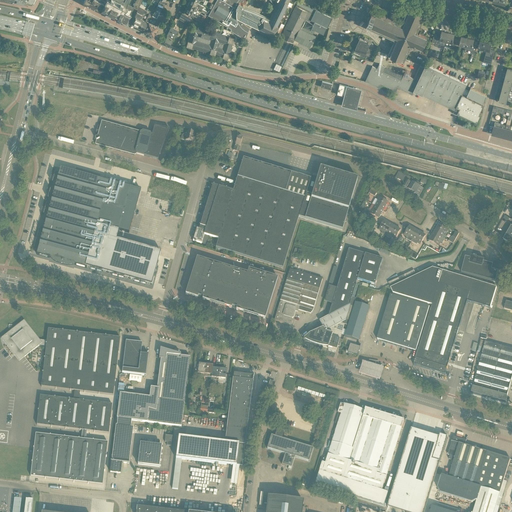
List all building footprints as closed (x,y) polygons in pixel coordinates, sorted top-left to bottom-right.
[(100,10),(105,2),(102,0),(83,0),(83,1),(89,4),(94,7),(99,10),(100,10)] [(118,20),(119,20),(127,4),(128,4),(129,0),(105,0),(105,2),(100,10),(104,13),(106,12),(115,17),(118,18),(118,20)] [(194,0),(189,0),(189,2),(202,9),(203,6),(197,4),(198,2),(194,0)] [(247,26),(246,25),(245,24),(244,24),(243,23),(243,22),(242,21),(241,20),(259,28),(273,34),(278,26),(276,25),(288,1),(294,3),(295,0),(216,0),(208,15),(231,29),(230,30),(230,31),(230,30),(245,39),(244,39),(245,39),(249,28),(250,28),(249,27),(248,27),(247,26)] [(202,9),(189,2),(186,7),(196,12),(197,10),(200,11),(202,9)] [(315,30),(323,34),(326,27),(327,27),(332,17),(315,9),(314,11),(312,10),(312,9),(298,2),(281,37),(292,43),(294,40),(298,42),(309,48),(315,36),(312,34),(315,30)] [(127,4),(119,20),(127,25),(127,24),(131,16),(126,13),(126,12),(127,12),(128,10),(129,10),(130,9),(132,11),(134,8),(134,7),(133,6),(128,4),(127,4)] [(411,9),(408,8),(405,14),(403,16),(404,17),(403,20),(402,19),(401,23),(392,19),(394,12),(395,13),(397,12),(399,8),(398,6),(394,4),(392,5),(390,9),(391,11),(392,11),(389,17),(373,11),(372,13),(370,16),(369,16),(367,20),(368,21),(367,24),(368,24),(366,27),(394,39),(392,42),(393,42),(392,45),(391,45),(390,47),(391,48),(388,54),(391,55),(390,55),(401,60),(404,61),(407,53),(424,60),(426,55),(419,52),(421,48),(422,48),(427,37),(419,34),(421,29),(419,28),(424,15),(422,14),(411,9)] [(135,16),(131,24),(138,27),(142,19),(146,13),(145,12),(146,10),(144,9),(139,6),(137,9),(138,9),(137,10),(134,16),(135,16)] [(196,12),(186,7),(184,11),(194,16),(196,17),(197,15),(195,14),(196,12)] [(160,12),(156,18),(153,25),(149,33),(153,35),(164,14),(160,12)] [(191,18),(187,16),(182,13),(178,18),(184,22),(184,21),(188,23),(191,18)] [(138,27),(143,30),(148,21),(151,16),(148,14),(145,21),(142,19),(138,27)] [(149,33),(153,25),(156,18),(152,16),(144,30),(146,31),(146,32),(148,33),(149,33)] [(168,47),(171,43),(176,33),(178,30),(171,27),(166,36),(167,36),(162,43),(168,47)] [(186,46),(197,50),(228,59),(234,38),(198,27),(197,30),(194,29),(193,31),(191,30),(186,46)] [(433,37),(431,44),(438,45),(438,43),(445,45),(446,41),(449,32),(441,30),(440,35),(437,34),(436,38),(433,37)] [(455,34),(449,32),(446,41),(445,45),(451,47),(450,48),(454,49),(454,46),(455,46),(457,39),(453,38),(455,34)] [(465,47),(468,37),(461,36),(460,40),(457,39),(455,46),(458,47),(459,45),(462,45),(463,45),(465,45),(465,47)] [(364,38),(364,40),(360,38),(356,46),(356,45),(354,49),(361,52),(360,54),(364,56),(365,54),(369,56),(372,50),(368,48),(370,43),(371,43),(372,41),(369,39),(369,40),(364,37),(364,38)] [(465,47),(464,49),(465,49),(465,48),(468,49),(468,50),(471,51),(470,53),(472,53),(474,54),(477,44),(474,44),(473,44),(474,39),(468,37),(465,47)] [(480,40),(479,46),(478,48),(486,50),(483,62),(491,64),(495,50),(492,49),(492,50),(490,50),(491,44),(488,43),(489,42),(480,40)] [(285,47),(277,61),(282,64),(290,50),(285,47)] [(276,63),(273,69),(279,71),(282,65),(276,63)] [(467,83),(458,79),(426,65),(424,67),(420,65),(414,78),(404,74),(401,80),(383,71),(385,67),(379,64),(377,68),(372,66),(369,73),(365,81),(379,87),(380,87),(381,84),(396,91),(397,87),(412,94),(414,90),(455,109),(454,110),(455,110),(455,108),(458,110),(457,113),(464,116),(474,121),(477,122),(482,113),(480,113),(484,104),(483,103),(487,95),(484,93),(483,93),(470,87),(466,96),(462,94),(467,83)] [(511,67),(507,67),(498,100),(507,103),(511,81),(511,67)] [(339,84),(337,94),(344,95),(346,96),(348,86),(346,86),(339,84)] [(357,109),(362,89),(347,85),(341,105),(357,109)] [(96,141),(95,145),(134,155),(135,154),(158,160),(170,130),(154,127),(152,136),(151,133),(143,131),(141,133),(102,122),(101,126),(98,127),(99,129),(98,129),(97,133),(98,134),(96,135),(97,137),(95,138),(96,141)] [(497,135),(500,123),(495,122),(492,133),(497,135)] [(508,138),(511,129),(510,129),(511,126),(506,125),(505,128),(503,136),(508,138)] [(187,132),(187,135),(185,135),(184,135),(183,135),(182,135),(182,136),(181,137),(181,138),(181,139),(181,140),(182,140),(183,141),(185,141),(184,145),(191,147),(192,143),(193,143),(195,139),(193,138),(194,133),(187,132)] [(240,146),(242,138),(237,137),(233,151),(238,153),(240,146)] [(171,162),(173,152),(169,151),(165,160),(171,162)] [(232,157),(233,155),(229,154),(227,163),(232,165),(233,161),(235,162),(236,158),(232,157)] [(282,269),(298,217),(306,194),(287,188),(291,174),(243,159),(233,192),(212,185),(208,199),(206,199),(205,204),(206,205),(200,226),(207,228),(207,231),(220,235),(218,240),(215,248),(282,269)] [(129,233),(140,191),(108,182),(60,168),(50,206),(51,206),(50,211),(48,211),(36,255),(50,258),(52,260),(55,262),(58,263),(65,265),(68,265),(72,265),(75,264),(75,265),(78,266),(85,268),(97,225),(119,231),(129,233)] [(347,215),(348,210),(357,180),(320,169),(314,190),(312,195),(312,196),(306,194),(298,217),(305,219),(342,231),(347,215)] [(413,180),(398,172),(395,178),(402,182),(403,180),(406,182),(405,182),(403,187),(407,189),(413,180)] [(413,193),(419,183),(417,182),(415,185),(413,183),(415,181),(413,180),(407,189),(413,193)] [(419,196),(422,192),(424,189),(420,187),(421,185),(419,183),(413,193),(416,194),(419,196)] [(371,189),(369,193),(369,194),(375,197),(377,192),(371,189)] [(379,198),(377,200),(375,199),(372,205),(383,211),(388,203),(379,198)] [(379,219),(383,211),(372,205),(369,210),(371,211),(370,214),(374,217),(379,219)] [(384,221),(382,225),(379,230),(382,232),(381,234),(386,237),(392,226),(384,221)] [(107,273),(117,240),(119,231),(97,225),(85,268),(86,269),(87,267),(107,273)] [(439,225),(434,233),(444,239),(447,234),(446,233),(448,230),(439,225)] [(207,228),(200,226),(199,230),(197,229),(193,241),(197,243),(201,244),(204,235),(218,240),(220,235),(207,231),(207,228)] [(400,230),(392,226),(386,237),(391,240),(392,238),(395,239),(398,235),(400,230)] [(409,227),(407,231),(404,236),(406,237),(405,238),(406,239),(405,239),(411,243),(417,231),(409,227)] [(511,227),(503,241),(511,245),(511,227)] [(425,236),(417,231),(411,243),(416,246),(418,243),(420,245),(423,240),(425,236)] [(453,244),(456,238),(459,234),(456,232),(452,238),(451,237),(448,241),(453,244)] [(444,239),(434,233),(429,241),(439,246),(440,244),(442,245),(445,240),(444,239)] [(129,279),(138,246),(117,240),(107,273),(129,279)] [(151,285),(161,252),(138,246),(129,279),(151,285)] [(349,305),(351,298),(354,298),(357,287),(355,286),(357,280),(374,285),(381,260),(348,250),(336,289),(332,305),(328,316),(319,322),(323,328),(309,334),(303,339),(303,340),(305,341),(305,339),(315,342),(315,344),(318,344),(319,344),(328,346),(328,347),(328,348),(327,348),(328,348),(336,350),(344,325),(340,324),(345,321),(348,322),(353,307),(350,306),(349,305)] [(418,256),(407,250),(405,254),(415,260),(418,256)] [(465,257),(461,273),(495,282),(498,272),(499,272),(501,264),(493,262),(493,265),(483,262),(484,260),(471,256),(470,259),(465,257)] [(247,274),(197,258),(185,294),(197,298),(198,296),(203,298),(202,300),(231,309),(232,307),(236,308),(236,310),(265,319),(277,278),(248,269),(247,274)] [(334,267),(328,286),(331,287),(337,268),(334,267)] [(452,350),(467,302),(490,309),(496,288),(433,268),(390,289),(393,293),(432,306),(421,341),(414,365),(445,375),(452,350)] [(293,318),(296,310),(310,314),(313,311),(322,280),(289,270),(280,301),(281,302),(280,303),(276,316),(274,321),(291,326),(292,321),(291,321),(292,319),(293,318)] [(416,352),(429,307),(391,295),(377,340),(416,352)] [(369,307),(364,305),(354,302),(353,307),(348,322),(344,337),(358,341),(369,307)] [(46,347),(47,341),(40,340),(24,320),(1,339),(15,356),(18,353),(22,354),(25,357),(39,346),(46,347)] [(115,381),(117,367),(117,366),(118,353),(119,353),(119,352),(118,352),(119,343),(120,338),(106,336),(105,336),(91,335),(92,334),(91,334),(91,335),(77,333),(77,332),(76,332),(76,333),(63,331),(63,330),(62,330),(62,331),(48,329),(47,341),(46,347),(45,358),(44,358),(44,359),(43,372),(42,372),(42,373),(43,373),(48,373),(46,387),(42,387),(41,387),(55,389),(55,390),(56,390),(56,389),(70,390),(69,391),(70,391),(74,391),(80,392),(84,392),(84,393),(85,393),(85,392),(98,394),(98,395),(99,395),(99,394),(113,396),(115,381),(116,381),(115,381)] [(141,354),(142,343),(134,342),(134,341),(127,339),(127,341),(126,341),(122,373),(146,376),(148,354),(148,355),(141,354)] [(511,349),(485,342),(474,383),(471,393),(505,402),(511,377),(511,349)] [(357,356),(360,347),(350,344),(347,353),(357,356)] [(120,394),(117,419),(118,419),(131,421),(146,423),(146,424),(146,423),(181,426),(182,421),(184,403),(189,363),(190,358),(186,357),(182,356),(182,357),(181,357),(181,355),(160,349),(159,359),(161,359),(157,389),(155,389),(151,389),(149,398),(122,395),(122,394),(120,394)] [(204,375),(206,363),(204,363),(203,365),(199,364),(198,368),(194,368),(192,384),(195,384),(197,374),(201,374),(200,377),(204,377),(204,375)] [(208,363),(206,363),(204,375),(204,377),(211,378),(213,368),(213,366),(208,365),(208,363)] [(218,381),(218,379),(220,367),(220,364),(216,364),(216,368),(217,368),(217,369),(213,368),(211,378),(211,381),(218,381)] [(377,368),(368,365),(365,364),(361,376),(381,381),(384,370),(377,368)] [(218,379),(218,381),(218,382),(219,383),(224,384),(225,383),(227,370),(222,370),(222,367),(220,367),(218,379)] [(178,438),(175,459),(181,460),(216,464),(218,464),(233,466),(239,467),(238,452),(244,452),(246,431),(252,386),(253,381),(252,381),(253,376),(234,374),(233,379),(233,378),(232,383),(226,428),(224,443),(178,438)] [(110,419),(112,405),(98,403),(98,402),(97,402),(97,403),(84,401),(83,401),(79,401),(80,392),(74,391),(73,400),(69,400),(69,399),(68,400),(55,398),(55,397),(54,397),(54,398),(40,396),(40,397),(40,396),(45,397),(43,411),(38,410),(38,411),(37,425),(42,426),(51,427),(51,428),(51,427),(65,429),(66,429),(79,430),(79,431),(80,431),(80,430),(82,431),(87,431),(94,432),(94,433),(94,432),(109,434),(110,419),(111,419),(110,419)] [(386,479),(404,421),(404,420),(404,421),(366,409),(365,411),(344,404),(344,405),(341,404),(338,413),(341,414),(326,462),(323,461),(315,487),(384,508),(388,494),(389,491),(385,490),(384,493),(382,492),(386,479)] [(111,468),(110,473),(117,474),(120,474),(120,473),(121,463),(129,464),(133,428),(131,427),(131,421),(118,419),(117,426),(116,426),(115,431),(111,468)] [(411,429),(387,508),(388,508),(391,498),(409,504),(406,511),(424,511),(447,437),(440,435),(439,438),(411,429)] [(86,440),(87,431),(82,431),(81,439),(79,439),(78,438),(78,439),(65,438),(65,437),(64,437),(50,436),(51,435),(50,435),(50,436),(36,434),(35,435),(36,435),(40,435),(38,449),(34,448),(33,448),(33,449),(34,449),(32,462),(31,462),(31,463),(32,463),(30,477),(44,478),(44,479),(45,479),(45,478),(59,480),(59,481),(59,480),(73,482),(74,482),(87,483),(87,484),(88,484),(88,483),(103,485),(104,471),(105,471),(104,470),(106,457),(107,457),(106,456),(108,443),(93,441),(93,440),(93,441),(86,440)] [(281,465),(288,467),(291,468),(294,458),(309,462),(313,448),(271,435),(267,449),(284,455),(281,465)] [(494,511),(507,470),(509,464),(510,460),(465,446),(466,441),(453,437),(452,442),(448,455),(450,456),(449,459),(453,461),(448,477),(441,475),(437,489),(440,494),(472,503),(477,501),(473,511),(494,511)] [(159,468),(161,447),(154,446),(150,445),(147,445),(140,444),(138,466),(145,467),(152,467),(159,468)] [(301,511),(303,502),(267,497),(265,511),(301,511)] [(31,511),(32,505),(33,500),(26,499),(24,511),(31,511)]
